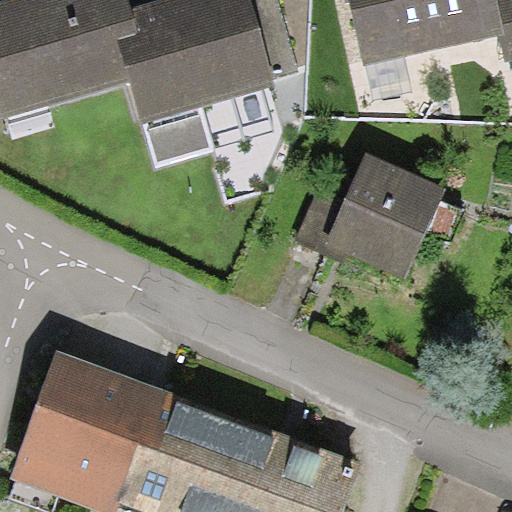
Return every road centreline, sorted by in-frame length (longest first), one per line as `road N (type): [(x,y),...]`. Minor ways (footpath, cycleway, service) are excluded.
road 1 (residential): [(43,245),(511,455)]
road 2 (residential): [(0,362),(43,245)]
